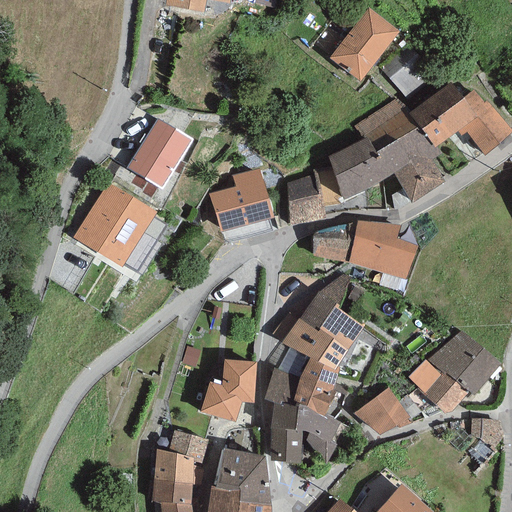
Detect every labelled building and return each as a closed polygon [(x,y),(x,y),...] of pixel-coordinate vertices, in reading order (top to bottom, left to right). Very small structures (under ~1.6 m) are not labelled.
[(229,0),(166,0),(166,5),(204,12),(206,0),(209,0),(229,3),(229,0)] [(364,2),(360,0),(326,0),(321,8),(344,27),(364,2)] [(399,32),(369,8),(329,59),(359,82),(399,32)] [(467,132),(484,156),(511,132),(511,131),(486,101),(484,103),(472,91),(464,98),(450,83),(408,113),(434,148),(436,147),(458,131),(460,136),(467,132)] [(411,204),(444,183),(431,161),(441,153),(436,147),(434,148),(408,113),(394,100),(353,127),(363,140),(367,139),(388,176),(393,173),(411,204)] [(190,141),(158,119),(126,168),(159,189),(190,141)] [(327,156),(342,201),(388,176),(367,139),(363,140),(327,156)] [(236,187),(208,195),(221,233),(273,218),(259,169),(232,176),(236,187)] [(317,174),(288,184),(290,226),(325,220),(317,174)] [(156,212),(108,183),(73,238),(122,268),(156,212)] [(313,256),(348,263),(357,221),(313,232),(313,256)] [(399,225),(357,221),(348,263),(405,280),(417,246),(396,239),(399,225)] [(319,292),(340,306),(346,288),(351,279),(342,274),(319,292)] [(363,292),(354,287),(348,298),(357,303),(363,292)] [(337,367),(363,328),(338,309),(340,306),(319,292),(280,342),(290,347),(335,371),(337,367)] [(221,308),(214,307),(211,318),(218,319),(221,308)] [(473,396),(501,364),(461,331),(428,361),(444,375),(447,373),(468,392),(473,396)] [(267,362),(274,368),(278,369),(290,347),(280,342),(267,362)] [(200,351),(187,346),(182,363),(195,367),(200,351)] [(333,390),(335,384),(339,368),(337,367),(335,371),(290,347),(278,369),(274,368),(264,399),(272,404),(293,405),(306,406),(324,416),(325,414),(335,392),(333,390)] [(416,389),(443,413),(451,412),(468,392),(447,373),(444,375),(428,361),(426,359),(407,377),(418,388),(416,389)] [(256,362),(224,360),(221,386),(209,382),(200,412),(234,422),(241,402),(253,403),(256,362)] [(348,389),(335,384),(333,390),(335,392),(345,396),(348,389)] [(388,388),(353,414),(379,435),(395,426),(409,418),(388,388)] [(339,422),(325,414),(324,416),(306,406),(293,405),(272,404),(270,428),(302,431),(309,433),(305,441),(325,465),(336,444),(331,441),(339,422)] [(411,424),(409,418),(395,426),(399,429),(411,424)] [(474,424),(474,443),(502,443),(502,424),(474,424)] [(270,428),(271,461),(301,464),(302,431),(270,428)] [(173,431),(167,453),(193,458),(193,462),(200,464),(207,440),(173,431)] [(240,503),(271,506),(265,457),(223,449),(215,488),(240,491),(240,503)] [(156,450),(153,480),(193,484),(200,485),(204,465),(200,464),(193,462),(193,458),(167,453),(156,450)] [(193,484),(153,480),(151,501),(161,503),(191,505),(193,484)] [(432,511),(401,484),(376,511),(432,511)] [(270,511),(271,506),(240,503),(240,491),(215,488),(210,487),(207,511),(270,511)] [(354,511),(339,499),(327,511),(354,511)] [(191,511),(191,505),(161,503),(161,511),(191,511)]
